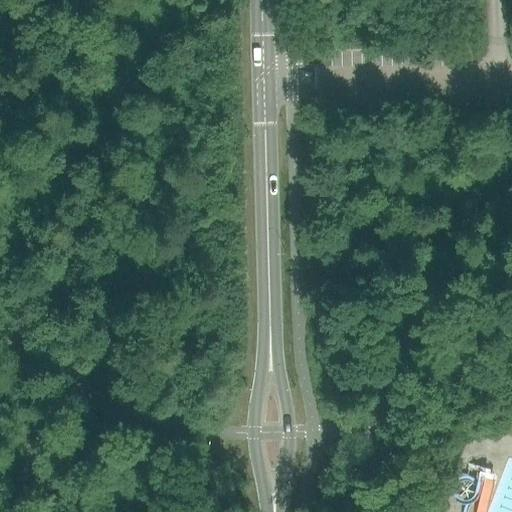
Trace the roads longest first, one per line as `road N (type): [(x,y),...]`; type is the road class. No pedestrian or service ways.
road 1 (tertiary): [(269,331),(263,78)]
road 2 (unclassified): [(511,77),(263,78)]
road 3 (tertiary): [(280,511),(289,425),(269,331)]
road 4 (tertiary): [(269,331),(253,427),(266,511)]
